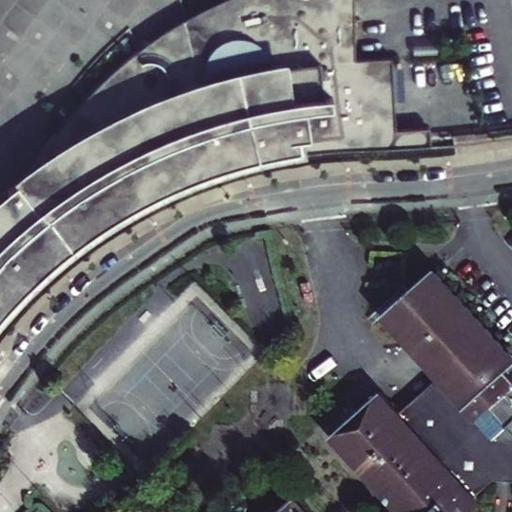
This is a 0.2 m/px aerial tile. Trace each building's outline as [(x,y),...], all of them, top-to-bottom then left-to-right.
[(213,177),(231,171),(252,165),(271,160),(338,75),(393,69),(392,65),(392,57),(365,58),(358,59),(355,20),(354,0),(234,0),(215,9),(193,20),(194,26),(187,28),(200,85),(175,93),(168,87),(169,82),(170,77),(168,72),(166,67),(163,64),(158,61),(154,59),(148,59),(143,61),(138,50),(127,59),(116,68),(105,78),(94,89),(84,99),(74,110),(65,122),(56,133),(49,146),(58,153),(36,169),(26,176),(14,185),(0,196),(0,327),(10,314),(23,300),(36,286),(50,273),(64,260),(79,249),(94,237),(110,226),(126,216),(143,207),(160,198),(177,190),(195,183),(213,177)] [(169,82),(168,87),(175,93),(200,85),(187,28),(194,26),(193,20),(215,9),(234,0),(219,0),(207,5),(189,15),(171,25),(155,37),(138,50),(143,61),(148,59),(154,59),(158,61),(163,64),(166,67),(168,72),(170,77),(169,82)] [(379,148),(401,148),(432,145),(431,139),(431,126),(396,128),(393,69),(338,75),(271,160),(294,155),(315,152),(336,150),(358,148),(379,148)] [(56,133),(53,133),(45,143),(38,153),(32,164),(26,176),(36,169),(58,153),(49,146),(56,133)] [(511,511),(511,372),(509,369),(511,366),(511,352),(507,347),(503,341),(498,336),(492,330),(488,326),(483,319),(478,313),(472,307),(467,301),(461,294),(457,289),(450,282),(446,277),(440,271),(437,267),(385,313),(388,316),(393,322),(397,327),(404,334),(407,338),(414,345),(418,350),(423,356),(428,361),(433,368),(441,376),(401,413),(383,393),(332,438),(399,511),(312,511),(295,492),(273,511),(476,511),(485,505),(478,497),(497,480),(511,480),(511,511)] [(440,271),(446,277),(450,274),(444,267),(440,271)] [(450,282),(457,289),(461,286),(454,279),(450,282)] [(461,294),(467,301),(471,297),(464,290),(461,294)] [(472,307),(478,313),(482,310),(475,303),(472,307)] [(483,319),(488,326),(492,322),(486,315),(483,319)] [(393,322),(388,316),(384,320),(390,326),(393,322)] [(492,330),(498,336),(502,332),(496,326),(492,330)] [(400,337),(404,334),(397,327),(393,330),(400,337)] [(410,349),(414,345),(407,338),(403,341),(410,349)] [(503,341),(507,347),(511,343),(506,338),(503,341)] [(423,356),(418,350),(414,353),(419,359),(423,356)] [(433,368),(428,361),(424,364),(430,371),(433,368)]
